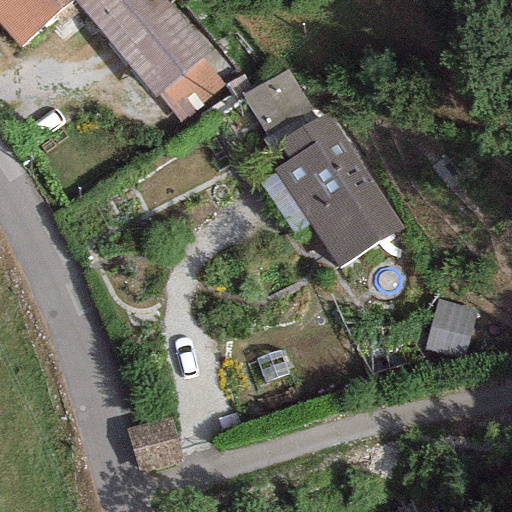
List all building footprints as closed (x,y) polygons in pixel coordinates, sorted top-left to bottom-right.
[(0,0),(0,25),(18,47),(73,2),(75,0),(0,0)] [(164,0),(75,0),(73,2),(153,98),(156,96),(179,123),(235,78),(164,0)] [(279,142),(316,119),(286,70),(240,96),(270,147),(279,142)] [(272,169),(336,268),(399,228),(325,113),(316,119),(279,142),(288,160),(272,169)] [(475,310),(436,301),(424,351),(463,360),(475,310)] [(167,419),(126,430),(139,477),(180,466),(167,419)] [(433,511),(425,493),(379,511),(433,511)]
